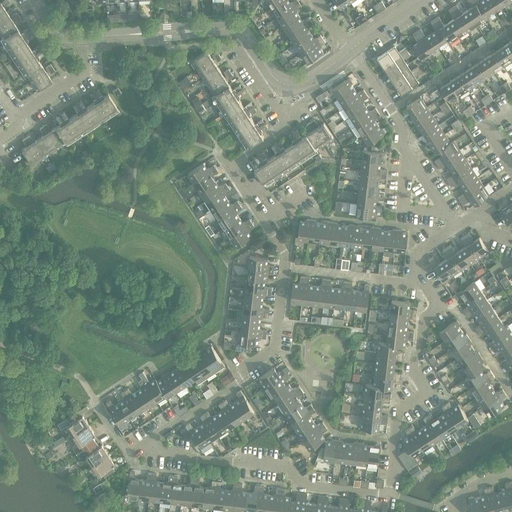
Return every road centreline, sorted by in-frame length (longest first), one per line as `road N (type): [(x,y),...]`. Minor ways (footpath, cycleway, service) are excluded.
road 1 (residential): [(137,450),(293,467),(303,484),(389,494),(398,410),(429,390),(416,371),(423,319),(440,307),(414,281)]
road 2 (residential): [(137,450),(241,381),(246,366),(277,345),(285,268)]
road 3 (tertiary): [(291,84),(275,81),(250,41),(228,31),(84,37)]
road 4 (residential): [(0,137),(17,127),(19,115),(83,74),(84,37)]
road 5 (residential): [(266,221),(232,166),(290,128)]
road 6 (residential): [(414,281),(285,268)]
